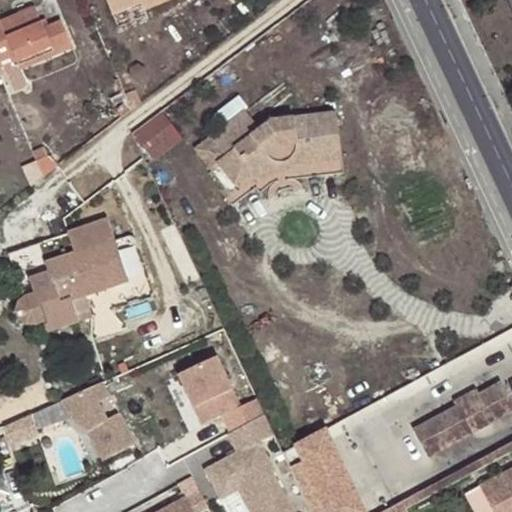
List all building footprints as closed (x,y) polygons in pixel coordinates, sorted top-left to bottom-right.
[(106,0),(112,13),(139,1),(144,10),(167,0),(106,0)] [(0,19),(0,75),(70,46),(60,21),(44,29),(35,9),(2,24),(0,19)] [(156,161),(186,137),(164,109),(134,132),(156,161)] [(289,161),(290,165),(342,158),(337,113),(268,121),(257,129),(245,112),(214,135),(228,154),(219,161),(236,184),(254,171),(263,165),(289,161)] [(291,171),(290,165),(289,161),(263,165),(254,171),(261,179),(271,172),(291,171)] [(107,218),(67,232),(86,317),(152,296),(133,233),(113,240),(107,218)] [(46,329),(86,317),(67,232),(40,242),(49,272),(30,277),(37,297),(29,299),(25,301),(22,303),(21,307),(20,311),(20,314),(22,318),(24,320),(29,322),(33,321),(44,318),(46,329)] [(213,355),(177,372),(202,423),(219,415),(227,432),(262,415),(254,398),(238,406),(213,355)] [(102,382),(68,402),(103,462),(137,442),(102,382)] [(428,457),(511,411),(511,403),(500,382),(479,393),(477,389),(454,401),(456,405),(412,429),(428,457)] [(262,415),(227,432),(236,452),(203,469),(219,499),(236,490),(248,511),(290,511),(270,472),(273,470),(258,442),(273,434),(262,415)] [(407,511),(403,503),(382,511),(367,511),(330,427),(286,446),(315,511),(407,511)] [(511,511),(511,467),(474,489),(486,511),(511,511)] [(192,511),(184,497),(155,511),(192,511)]
